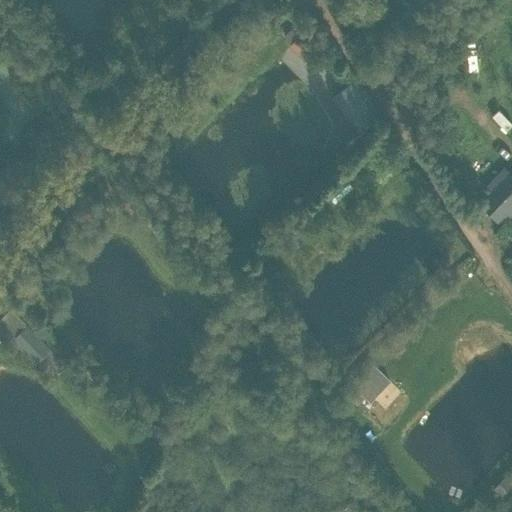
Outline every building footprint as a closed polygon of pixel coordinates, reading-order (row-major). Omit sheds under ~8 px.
[(360,131),(377,120),(351,83),(331,97),(349,122),(352,120),(360,131)] [(478,205),(501,226),(511,213),(511,176),(507,173),(478,205)] [(282,246),(290,253),(313,231),(306,224),(282,246)] [(272,297),(294,278),(274,254),(252,273),(272,297)] [(32,364),(48,348),(26,325),(10,340),(32,364)] [(388,415),(403,398),(394,389),(398,385),(390,379),(371,400),(388,415)] [(377,442),(386,431),(373,421),(364,431),(377,442)]
